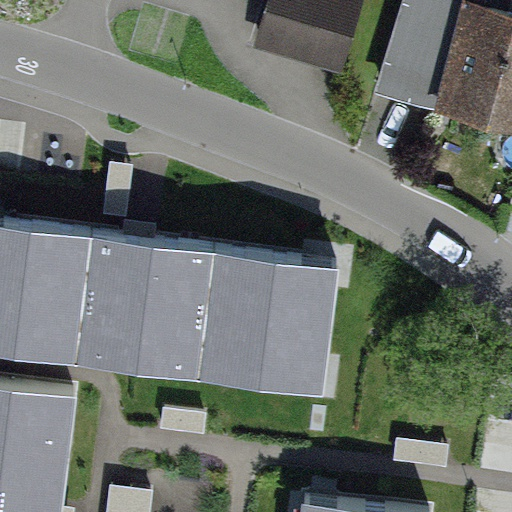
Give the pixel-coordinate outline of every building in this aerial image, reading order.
[(273,0),(262,38),(339,61),(357,0),(273,0)] [(511,0),(410,0),(386,88),(511,122),(511,0)] [(134,168),(110,165),(104,214),(128,217),(134,168)] [(302,255),(5,218),(2,246),(0,245),(0,343),(287,379),(290,351),(327,355),(335,286),(299,282),(302,255)] [(56,511),(72,388),(0,378),(0,511),(56,511)] [(449,445),(398,439),(396,462),(446,467),(449,445)] [(428,511),(429,509),(336,497),(334,511),(428,511)]
